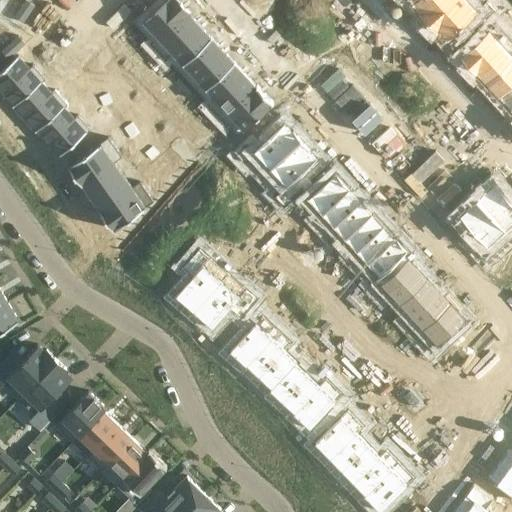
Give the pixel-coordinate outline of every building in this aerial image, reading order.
[(27,0),(26,0),(21,8),(29,14),(35,5),(27,0)] [(179,0),(168,0),(145,21),(160,37),(160,38),(189,12),(189,13),(190,12),(179,0)] [(414,0),(412,2),(413,3),(420,10),(419,12),(428,22),(451,0),(414,0)] [(482,0),(451,0),(428,22),(437,32),(438,30),(445,37),(445,38),(446,39),(469,17),(478,27),(497,9),(488,0),(485,0),(484,2),(482,0)] [(21,8),(15,16),(23,22),(29,14),(21,8)] [(160,37),(153,44),(166,58),(173,51),(172,50),(200,24),(189,13),(189,12),(160,38),(160,37)] [(461,53),(460,55),(476,72),(477,71),(476,71),(511,38),(508,35),(496,22),(489,28),(461,54),(461,53)] [(200,24),(172,50),(173,51),(183,63),(211,37),(200,24)] [(19,35),(11,42),(18,50),(26,43),(19,35)] [(46,37),(38,44),(47,53),(55,47),(46,37)] [(211,37),(183,63),(195,75),(223,49),(211,37)] [(511,38),(476,71),(477,71),(488,83),(511,60),(511,38)] [(11,42),(2,51),(8,58),(18,50),(11,42)] [(55,47),(47,53),(54,61),(61,54),(55,47)] [(223,49),(195,75),(206,87),(234,61),(223,49)] [(19,55),(0,71),(0,88),(4,92),(30,68),(20,56),(19,55)] [(122,56),(115,63),(123,72),(131,65),(122,56)] [(102,58),(95,65),(102,72),(109,65),(102,58)] [(74,60),(67,67),(74,74),(81,68),(74,60)] [(511,60),(488,83),(499,95),(511,83),(511,60)] [(234,61),(206,87),(217,99),(218,100),(246,74),(234,61)] [(109,65),(102,72),(109,80),(116,73),(109,65)] [(30,68),(4,92),(14,104),(12,106),(13,106),(42,80),(41,80),(30,68)] [(135,70),(128,77),(135,85),(142,78),(135,70)] [(217,99),(210,105),(222,118),(257,86),(256,85),(246,74),(218,100),(217,99)] [(142,78),(135,85),(142,92),(149,85),(142,78)] [(42,80),(13,106),(13,107),(15,105),(26,117),(53,93),(42,81),(42,80)] [(511,83),(499,95),(510,108),(511,106),(511,83)] [(257,86),(222,118),(237,135),(244,129),(272,103),(274,102),(257,84),(256,85),(257,86)] [(127,85),(119,92),(128,101),(136,94),(127,85)] [(53,93),(26,117),(37,129),(35,131),(64,105),(53,93)] [(158,95),(151,102),(158,109),(165,103),(158,95)] [(165,103),(158,109),(165,117),(172,110),(165,103)] [(64,105),(35,131),(36,132),(38,130),(48,142),(75,118),(64,106),(65,106),(64,105)] [(154,114),(147,121),(156,131),(163,124),(154,114)] [(75,118),(48,142),(59,154),(59,155),(60,156),(87,131),(86,130),(75,118)] [(181,120),(174,126),(180,134),(188,127),(181,120)] [(253,132),(234,150),(243,161),(247,157),(263,174),(303,138),(294,128),(292,129),(286,122),(286,121),(285,120),(284,120),(261,142),(253,132)] [(163,124),(156,131),(163,138),(170,132),(163,124)] [(188,127),(180,134),(187,141),(195,135),(188,127)] [(101,142),(68,164),(82,184),(83,184),(82,182),(114,160),(114,161),(122,156),(108,137),(101,142)] [(303,138),(263,174),(279,192),(275,195),(285,206),(304,188),(295,179),(319,157),(318,156),(317,156),(311,149),(312,148),(303,138)] [(179,142),(172,148),(179,156),(186,149),(179,142)] [(186,149),(179,156),(188,166),(195,159),(186,149)] [(204,153),(197,160),(206,170),(213,163),(204,153)] [(114,160),(82,182),(83,184),(92,196),(123,174),(114,161),(114,160)] [(336,170),(307,197),(308,198),(322,212),(322,213),(350,187),(351,188),(352,187),(351,186),(336,170)] [(123,174),(92,196),(101,209),(101,210),(133,188),(132,187),(123,174)] [(486,187),(476,196),(511,235),(511,198),(504,190),(495,180),(487,188),(486,187)] [(101,209),(100,210),(113,229),(141,210),(148,220),(158,208),(154,201),(140,182),(132,187),(133,188),(101,210),(101,209)] [(322,212),(315,219),(327,232),(334,226),(334,225),(362,199),(351,188),(350,187),(322,213),(322,212)] [(467,207),(459,214),(468,224),(477,234),(467,243),(485,262),(495,252),(511,236),(511,235),(476,196),(466,205),(467,207)] [(362,199),(334,225),(334,226),(345,237),(344,237),(345,238),(373,212),(362,199)] [(345,238),(346,238),(356,249),(357,250),(385,224),(373,212),(345,238)] [(356,249),(349,256),(362,269),(369,263),(368,262),(396,236),(395,236),(385,224),(357,250),(356,249)] [(270,225),(263,231),(272,241),(279,234),(270,225)] [(396,236),(368,262),(369,263),(379,274),(380,275),(405,251),(405,252),(409,249),(396,235),(395,236),(396,236)] [(297,245),(290,252),(297,259),(304,253),(297,245)] [(176,293),(175,294),(194,311),(228,271),(211,256),(200,246),(183,266),(193,274),(176,293)] [(376,277),(369,283),(382,297),(389,291),(388,290),(416,264),(405,252),(405,251),(380,275),(379,274),(376,277)] [(304,253),(297,259),(304,267),(311,260),(304,253)] [(416,264),(388,290),(389,291),(399,302),(399,303),(428,276),(427,276),(416,264)] [(320,270),(313,276),(320,284),(327,277),(320,270)] [(228,271),(194,311),(213,328),(214,326),(230,307),(240,316),(257,296),(246,287),(228,271)] [(141,298),(147,289),(127,276),(122,285),(141,298)] [(428,276),(399,303),(400,303),(410,314),(411,315),(439,289),(428,277),(428,276)] [(327,277),(320,284),(327,292),(334,285),(327,277)] [(307,281),(300,288),(308,296),(315,290),(307,281)] [(410,314),(403,320),(415,333),(451,301),(450,300),(439,289),(411,315),(410,314)] [(315,290),(308,296),(316,305),(323,298),(315,290)] [(343,295),(336,301),(343,309),(350,302),(343,295)] [(8,301),(0,305),(0,330),(11,324),(19,319),(18,318),(8,301)] [(451,301),(415,333),(431,350),(437,344),(466,317),(465,316),(451,301)] [(350,302),(343,309),(350,316),(357,310),(350,302)] [(332,308),(325,315),(332,322),(339,315),(332,308)] [(230,348),(229,349),(246,365),(247,365),(246,364),(279,329),(263,313),(256,320),(230,348)] [(339,315),(332,322),(339,330),(346,323),(339,315)] [(366,319),(359,326),(366,334),(373,327),(366,319)] [(373,327),(366,334),(373,341),(380,334),(373,327)] [(279,329),(246,364),(247,365),(259,375),(285,347),(286,348),(292,341),(279,329)] [(355,333),(348,340),(355,347),(362,340),(355,333)] [(362,340),(355,347),(362,355),(369,348),(362,340)] [(5,359),(0,364),(0,385),(2,383),(18,398),(57,359),(47,349),(45,351),(38,344),(25,357),(15,368),(5,359)] [(389,344),(382,351),(390,359),(397,352),(389,344)] [(285,347),(259,375),(271,386),(271,387),(296,361),(298,359),(297,358),(296,358),(286,348),(285,347)] [(397,352),(390,359),(397,368),(405,361),(397,352)] [(57,359),(18,398),(34,414),(30,418),(40,429),(58,410),(49,401),(60,390),(72,377),(65,370),(67,368),(57,359)] [(271,386),(269,388),(270,390),(270,389),(282,400),(308,372),(296,361),(271,387),(271,386)] [(308,372),(282,400),(293,411),(294,412),(320,384),(320,383),(308,372)] [(293,411),(293,412),(310,428),(337,399),(343,392),(326,376),(320,383),(320,384),(294,412),(293,411)] [(89,390),(56,424),(73,441),(103,409),(104,410),(107,407),(89,390)] [(511,391),(502,401),(509,408),(511,405),(511,391)] [(397,402),(389,408),(396,416),(404,409),(397,402)] [(497,405),(490,412),(497,420),(504,413),(501,409),(497,405)] [(342,414),(314,442),(315,443),(315,442),(329,457),(329,458),(330,457),(357,431),(358,431),(365,425),(348,408),(342,414)] [(103,409),(73,441),(87,455),(118,423),(104,410),(103,409)] [(404,409),(396,416),(403,423),(411,417),(404,409)] [(490,412),(482,419),(483,420),(489,427),(497,420),(490,412)] [(118,423),(87,455),(103,470),(109,463),(109,462),(133,438),(118,423)] [(419,427),(412,434),(420,442),(427,435),(419,427)] [(473,428),(465,435),(472,442),(479,435),(473,428)] [(330,457),(329,458),(330,458),(341,469),(369,443),(358,431),(357,431),(330,457)] [(103,470),(101,471),(115,484),(116,483),(123,476),(123,477),(147,452),(147,451),(133,438),(109,462),(109,463),(103,470)] [(452,438),(444,446),(451,454),(459,446),(452,438)] [(369,443),(341,469),(342,470),(353,481),(352,481),(353,482),(381,455),(380,454),(369,443)] [(444,446),(435,454),(442,461),(451,454),(444,446)] [(381,455),(353,482),(354,482),(364,493),(365,494),(399,460),(387,447),(380,454),(381,455)] [(26,448),(19,455),(28,463),(35,456),(26,448)] [(123,476),(116,483),(134,500),(167,466),(149,449),(147,451),(147,452),(123,477),(123,476)] [(3,451),(0,453),(0,462),(4,466),(11,459),(3,451)] [(11,459),(4,466),(13,475),(20,467),(11,459)] [(364,493),(363,494),(380,511),(381,510),(381,509),(408,483),(415,476),(399,460),(365,494),(364,493)] [(496,481),(495,482),(495,483),(501,487),(511,494),(511,472),(506,468),(496,481)] [(53,473),(46,481),(55,489),(62,482),(53,473)] [(156,488),(138,507),(143,511),(184,511),(204,492),(187,475),(166,498),(156,488)] [(34,477),(27,484),(36,493),(43,485),(34,477)] [(62,482),(55,489),(64,497),(71,490),(62,482)] [(471,499),(461,511),(491,511),(485,507),(493,497),(472,482),(464,493),(471,499)] [(49,491),(42,498),(50,507),(57,499),(49,491)] [(204,492),(184,511),(217,511),(221,508),(204,492)] [(57,499),(50,507),(55,511),(62,511),(66,508),(57,499)] [(83,502),(76,509),(78,511),(89,511),(92,510),(83,502)]
